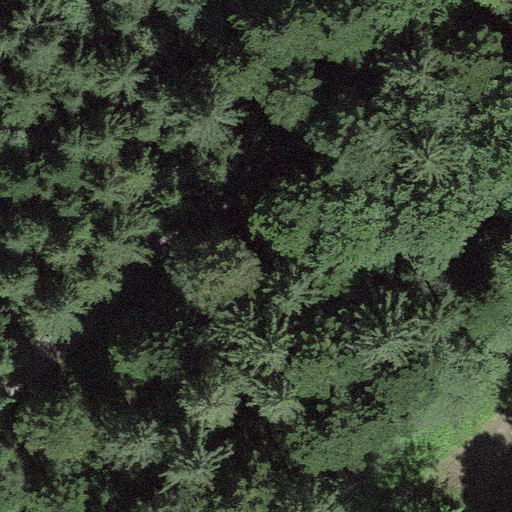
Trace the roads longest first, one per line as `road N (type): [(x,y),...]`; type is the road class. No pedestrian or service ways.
road 1 (track): [(435,0),(387,52),(0,385)]
road 2 (track): [(385,511),(511,403)]
